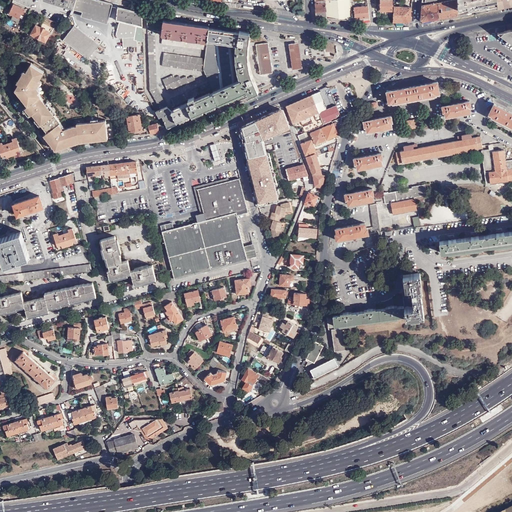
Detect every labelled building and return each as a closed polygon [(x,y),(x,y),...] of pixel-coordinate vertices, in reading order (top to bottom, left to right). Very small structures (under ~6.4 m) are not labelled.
[(29,8),(31,0),(13,0),(13,2),(29,8)] [(76,0),(74,7),(73,10),(78,11),(82,12),(85,0),(76,0)] [(108,19),(109,19),(113,3),(100,0),(85,0),(82,12),(108,19)] [(325,0),(323,0),(314,1),(316,16),(327,17),(325,0)] [(325,0),(327,17),(339,19),(337,0),(325,0)] [(350,0),(337,0),(339,19),(352,20),(351,13),(351,8),(350,0)] [(392,0),(379,0),(380,10),(392,11),(392,0)] [(422,21),(439,18),(439,2),(438,0),(425,0),(422,1),(422,3),(431,1),(432,3),(421,5),(420,17),(420,19),(422,21)] [(439,18),(458,15),(457,0),(450,0),(439,2),(439,18)] [(457,0),(458,15),(497,6),(496,0),(457,0)] [(26,9),(13,3),(9,13),(20,18),(22,13),(24,14),(26,9)] [(369,17),(368,6),(354,7),(354,13),(355,18),(369,17)] [(137,40),(143,40),(142,13),(118,7),(117,19),(120,20),(116,34),(118,38),(123,37),(123,46),(137,45),(137,40)] [(411,20),(412,7),(394,7),(393,22),(400,22),(408,22),(411,20)] [(107,23),(108,19),(82,12),(81,16),(107,23)] [(147,18),(148,29),(159,31),(162,31),(163,21),(160,20),(147,18)] [(207,43),(209,26),(190,23),(183,22),(164,19),(163,21),(162,31),(161,34),(162,38),(207,43)] [(53,28),(43,23),(41,27),(36,25),(32,33),(45,41),(48,37),(53,28)] [(74,25),(63,40),(88,59),(95,50),(101,54),(105,49),(74,25)] [(239,31),(209,26),(207,43),(237,47),(237,57),(237,66),(241,81),(214,92),(217,100),(220,108),(249,96),(251,102),(256,100),(261,97),(253,77),(250,64),(249,59),(248,53),(249,46),(249,43),(251,32),(246,31),(239,31)] [(511,28),(497,32),(502,36),(511,43),(511,28)] [(151,93),(160,109),(166,106),(156,89),(155,36),(148,35),(150,90),(151,93)] [(511,43),(502,36),(498,41),(499,47),(509,54),(511,49),(511,43)] [(206,49),(207,43),(162,38),(162,44),(206,49)] [(268,42),(256,44),(261,74),(273,72),(268,42)] [(299,42),(289,43),(293,70),(303,68),(299,42)] [(237,47),(207,43),(206,49),(204,58),(203,69),(204,71),(209,83),(214,92),(241,81),(237,66),(237,57),(237,47)] [(203,69),(204,58),(164,52),(162,66),(204,71),(203,69)] [(46,134),(58,149),(79,142),(108,139),(105,119),(76,123),(76,126),(72,126),(66,129),(40,96),(34,88),(43,72),(30,64),(15,90),(27,106),(25,108),(31,115),(32,114),(47,133),(46,134)] [(173,75),(162,80),(168,92),(195,79),(193,76),(187,78),(186,76),(180,78),(179,76),(174,78),(173,75)] [(439,94),(437,81),(386,91),(389,104),(401,101),(427,96),(439,94)] [(175,108),(214,92),(209,83),(172,99),(175,108)] [(319,91),(311,94),(319,111),(325,124),(341,117),(337,108),(336,105),(333,106),(326,108),(319,91)] [(172,112),(178,126),(199,117),(220,108),(217,100),(214,92),(175,108),(173,109),(172,112)] [(293,123),(300,120),(319,111),(311,94),(286,105),(293,123)] [(469,101),(442,106),(443,112),(444,112),(445,117),(458,115),(470,113),(469,107),(470,107),(469,101)] [(511,112),(494,103),(488,115),(499,121),(511,127),(511,112)] [(160,109),(162,116),(168,130),(178,126),(172,112),(167,106),(166,106),(160,109)] [(240,126),(260,204),(280,199),(264,139),(290,127),(282,107),(240,126)] [(325,124),(319,111),(300,120),(305,132),(310,130),(322,125),(325,124)] [(140,114),(127,115),(130,131),(142,129),(140,114)] [(325,124),(322,125),(327,139),(340,134),(343,122),(348,115),(341,117),(325,124)] [(391,116),(363,121),(364,127),(366,127),(367,132),(379,130),(392,127),(391,122),(392,122),(391,116)] [(413,119),(405,121),(407,129),(414,127),(413,119)] [(302,127),(304,132),(305,132),(300,120),(293,123),(294,125),(296,126),(298,127),(300,127),(302,127)] [(151,133),(159,131),(157,123),(148,125),(150,132),(151,133)] [(321,128),(310,132),(315,144),(325,140),(321,128)] [(400,151),(395,152),(398,164),(403,163),(477,149),(482,148),(480,136),(475,137),(471,138),(471,133),(461,135),(462,140),(413,149),(412,145),(403,147),(404,150),(400,151)] [(17,138),(13,139),(14,141),(2,145),(1,143),(0,143),(0,151),(1,155),(5,154),(6,157),(18,153),(17,150),(21,149),(17,138)] [(300,141),(305,155),(315,151),(311,139),(304,142),(303,139),(300,141)] [(217,142),(210,144),(213,153),(216,161),(222,158),(219,149),(217,142)] [(305,155),(313,174),(322,175),(325,175),(323,174),(316,158),(318,157),(318,155),(321,154),(319,150),(315,151),(305,155)] [(490,150),(481,151),(483,172),(485,184),(511,180),(511,160),(505,161),(503,150),(491,152),(490,150)] [(382,160),(381,153),(354,158),(355,165),(356,165),(357,170),(370,167),(382,165),(381,160),(382,160)] [(130,176),(138,175),(136,160),(128,161),(130,176)] [(118,178),(130,176),(128,161),(116,163),(118,178)] [(118,178),(116,163),(109,164),(110,175),(110,179),(118,178)] [(105,175),(110,175),(109,164),(86,167),(88,175),(105,173),(105,175)] [(308,175),(304,164),(287,167),(289,179),(308,176),(308,175)] [(74,182),(72,173),(59,178),(62,186),(74,182)] [(313,174),(315,187),(318,189),(321,190),(325,175),(322,175),(313,174)] [(62,186),(59,178),(50,181),(54,192),(52,193),(54,199),(63,196),(61,190),(63,189),(62,186)] [(199,207),(201,214),(204,213),(198,189),(229,180),(228,178),(194,187),(199,207)] [(201,214),(200,214),(201,217),(197,218),(198,221),(235,212),(236,215),(248,211),(239,178),(229,180),(198,189),(204,213),(201,214)] [(413,190),(384,194),(386,203),(391,202),(393,214),(417,211),(415,199),(427,197),(426,186),(413,188),(413,190)] [(103,195),(112,194),(112,188),(92,191),(93,197),(94,197),(94,201),(96,201),(104,199),(103,195)] [(372,188),(345,193),(346,200),(348,200),(349,205),(361,203),(373,200),(372,195),(373,195),(372,188)] [(308,192),(303,205),(308,206),(309,204),(314,206),(318,195),(314,194),(314,192),(311,191),(310,192),(308,192)] [(44,206),(40,195),(27,199),(14,204),(18,215),(30,211),(44,206)] [(280,230),(282,223),(279,222),(280,218),(281,215),(284,216),(285,211),(291,210),(290,202),(281,204),(280,206),(277,205),(275,213),(273,212),(270,219),(274,220),(271,228),(272,228),(272,230),(274,236),(282,234),(280,230)] [(366,228),(367,234),(370,233),(372,246),(378,245),(376,230),(380,230),(376,204),(369,206),(372,227),(366,228)] [(244,246),(236,215),(235,212),(198,221),(174,228),(162,231),(175,279),(248,260),(247,258),(246,252),(244,246)] [(413,217),(414,227),(421,226),(419,217),(413,217)] [(162,231),(174,228),(172,222),(161,225),(162,231)] [(309,224),(299,223),(298,236),(316,237),(317,229),(308,228),(309,224)] [(367,234),(366,228),(365,228),(364,223),(336,228),(337,234),(335,234),(336,240),(352,237),(367,234)] [(73,229),(69,230),(69,232),(58,235),(58,233),(54,235),(58,247),(61,245),(62,248),(73,244),(73,242),(76,241),(73,229)] [(8,235),(0,238),(0,248),(5,263),(29,255),(21,231),(8,235)] [(452,239),(440,240),(441,252),(511,243),(511,231),(500,233),(476,236),(452,239)] [(116,237),(101,240),(103,249),(102,249),(104,258),(106,258),(108,257),(110,266),(111,269),(108,270),(111,280),(115,279),(128,275),(133,274),(136,285),(156,280),(155,276),(161,275),(159,266),(152,268),(148,269),(135,272),(131,273),(128,262),(122,263),(120,255),(117,241),(116,237)] [(253,244),(244,246),(246,252),(254,250),(253,244)] [(304,255),(291,254),(291,258),(288,258),(286,261),(287,266),(290,266),(290,267),(303,268),(304,255)] [(0,283),(93,271),(91,264),(0,276),(0,283)] [(412,297),(413,306),(404,307),(404,306),(392,307),(368,310),(345,313),(341,313),(341,311),(332,312),(334,325),(342,324),(356,322),(405,316),(405,318),(424,315),(419,280),(421,280),(420,272),(403,274),(404,282),(405,282),(406,289),(410,288),(412,297)] [(293,275),(281,274),(280,285),(289,286),(290,279),(293,280),(293,275)] [(251,278),(235,280),(237,294),(249,293),(248,285),(252,285),(251,278)] [(70,301),(96,295),(93,282),(89,284),(88,282),(84,283),(83,282),(79,283),(78,282),(73,283),(74,286),(67,287),(66,287),(58,289),(57,287),(52,288),(53,291),(45,293),(46,297),(38,299),(37,296),(32,298),(33,300),(24,302),(21,292),(8,295),(8,293),(3,294),(4,296),(0,297),(0,312),(8,310),(8,311),(18,309),(17,308),(25,306),(26,307),(28,316),(49,310),(49,309),(49,308),(62,304),(61,304),(70,301)] [(224,287),(211,290),(214,300),(227,296),(224,287)] [(286,289),(271,288),(270,296),(285,297),(286,289)] [(198,290),(185,293),(188,306),(194,305),(194,301),(201,300),(198,290)] [(171,292),(160,295),(161,300),(169,298),(169,299),(177,297),(176,291),(171,292)] [(305,293),(294,292),(294,296),(290,296),(289,298),(288,298),(288,303),(306,305),(307,299),(305,299),(305,293)] [(97,296),(96,295),(70,301),(70,303),(82,300),(97,296)] [(142,303),(141,299),(134,301),(135,310),(141,308),(140,304),(142,303)] [(152,302),(142,304),(143,308),(146,319),(150,318),(150,315),(155,314),(152,302)] [(165,312),(169,317),(171,320),(171,321),(174,319),(176,324),(184,319),(172,302),(164,307),(167,311),(165,312)] [(129,308),(124,309),(124,312),(118,314),(121,323),(127,322),(127,321),(132,320),(129,308)] [(264,311),(260,323),(271,327),(275,314),(264,311)] [(342,327),(342,324),(334,325),(332,312),(327,313),(329,329),(331,329),(342,327)] [(234,315),(221,319),(224,330),(225,331),(238,327),(234,315)] [(93,316),(85,317),(86,325),(94,324),(93,316)] [(107,316),(94,320),(98,331),(110,328),(107,316)] [(298,327),(288,320),(286,324),(283,322),(279,329),(294,338),(297,332),(296,331),(298,327)] [(81,323),(74,323),(73,327),(68,327),(67,338),(79,340),(81,323)] [(271,327),(260,323),(259,328),(269,331),(271,327)] [(207,325),(194,331),(199,341),(211,335),(207,325)] [(344,339),(342,327),(331,329),(334,350),(348,348),(346,339),(344,339)] [(43,332),(42,329),(37,330),(40,339),(44,338),(47,338),(48,340),(56,338),(54,329),(47,331),(43,332)] [(165,330),(149,335),(152,345),(160,342),(161,344),(167,342),(165,337),(167,336),(165,330)] [(253,333),(250,331),(248,337),(259,343),(262,337),(253,333)] [(131,340),(125,340),(124,340),(124,339),(121,340),(120,333),(116,333),(112,335),(113,342),(118,341),(119,352),(129,351),(133,350),(131,340)] [(113,342),(112,335),(105,336),(106,340),(109,339),(110,345),(113,345),(113,342)] [(227,343),(220,341),(217,353),(230,356),(232,347),(227,345),(227,343)] [(107,342),(97,343),(97,344),(94,344),(95,354),(103,353),(103,354),(109,353),(107,342)] [(315,362),(320,352),(323,346),(321,344),(315,342),(306,360),(308,361),(309,360),(315,362)] [(283,352),(273,346),(271,350),(267,348),(264,354),(279,363),(282,357),(281,356),(283,352)] [(6,349),(0,350),(0,356),(5,375),(12,373),(6,349)] [(47,387),(55,379),(23,351),(16,359),(47,387)] [(195,352),(194,353),(190,357),(191,358),(188,361),(192,365),(194,363),(197,367),(204,361),(195,352)] [(213,368),(220,361),(214,357),(208,363),(213,368)] [(337,367),(334,360),(333,359),(320,366),(310,371),(314,378),(337,367)] [(155,369),(152,369),(156,380),(158,379),(159,383),(163,382),(163,383),(171,381),(170,379),(174,378),(172,372),(169,373),(168,373),(166,374),(164,367),(161,368),(160,367),(154,368),(155,369)] [(253,385),(259,374),(249,367),(242,379),(253,385)] [(130,376),(128,370),(122,372),(124,378),(121,379),(124,385),(133,382),(130,376)] [(133,382),(133,384),(138,382),(137,380),(146,377),(149,376),(146,370),(140,372),(139,371),(137,372),(137,373),(135,374),(130,376),(133,382)] [(226,372),(219,370),(218,373),(213,375),(211,372),(204,378),(210,384),(224,380),(226,372)] [(72,376),(70,376),(74,388),(90,383),(90,382),(91,380),(93,379),(93,377),(93,375),(91,374),(89,373),(87,372),(87,371),(81,373),(81,372),(72,375),(72,376)] [(103,384),(93,387),(101,403),(105,402),(100,391),(105,390),(103,384)] [(178,388),(181,400),(191,397),(189,388),(183,390),(182,387),(178,388)] [(176,401),(181,400),(178,388),(175,388),(176,391),(173,391),(169,392),(171,402),(176,401)] [(34,406),(55,399),(53,392),(32,399),(34,406)] [(105,398),(106,401),(107,408),(117,407),(116,397),(111,398),(105,398)] [(208,410),(216,410),(216,401),(209,402),(208,402),(208,410)] [(94,404),(68,413),(69,417),(71,416),(74,424),(96,416),(93,409),(95,408),(94,404)] [(61,412),(37,420),(38,424),(39,423),(42,430),(64,423),(61,416),(63,416),(61,412)] [(3,425),(4,429),(4,428),(7,435),(28,429),(26,422),(28,421),(26,418),(3,425)] [(129,423),(133,429),(138,426),(147,440),(167,427),(162,418),(134,420),(129,423)] [(113,436),(111,437),(117,453),(118,456),(124,454),(123,454),(123,451),(138,446),(134,434),(121,438),(120,434),(113,436)] [(117,453),(111,437),(108,442),(108,444),(108,445),(112,455),(117,453)] [(83,440),(69,446),(72,454),(74,453),(86,448),(83,440)] [(72,454),(69,446),(67,443),(53,448),(58,459),(72,454)] [(86,448),(74,453),(77,457),(88,453),(86,448)]
